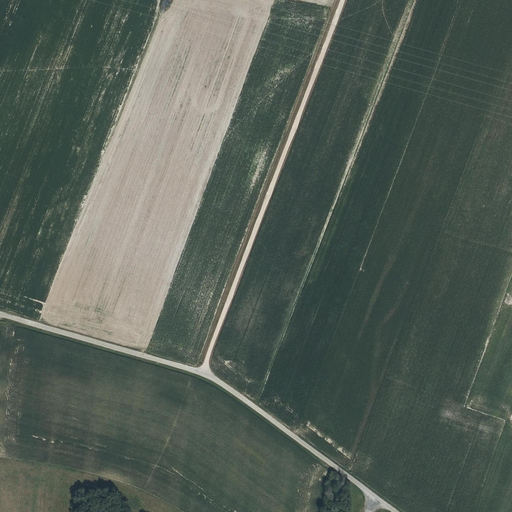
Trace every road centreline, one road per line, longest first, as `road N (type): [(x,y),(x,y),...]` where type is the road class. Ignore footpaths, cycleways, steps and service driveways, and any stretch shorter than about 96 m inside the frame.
road 1 (unclassified): [(0,314),(219,380),(377,497)]
road 2 (track): [(202,372),(345,0)]
